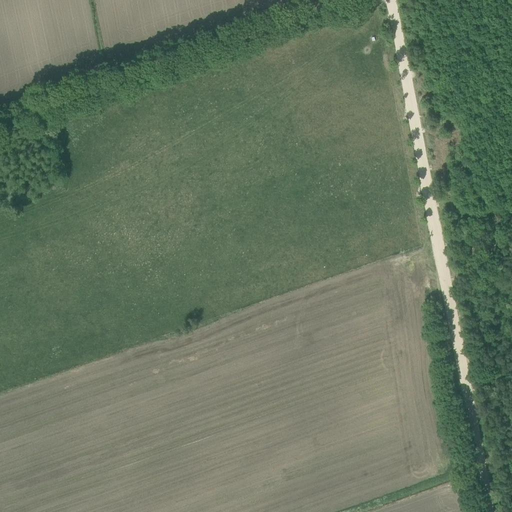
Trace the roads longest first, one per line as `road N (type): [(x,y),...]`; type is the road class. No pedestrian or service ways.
road 1 (track): [(489,511),(390,0)]
road 2 (track): [(0,116),(350,0)]
